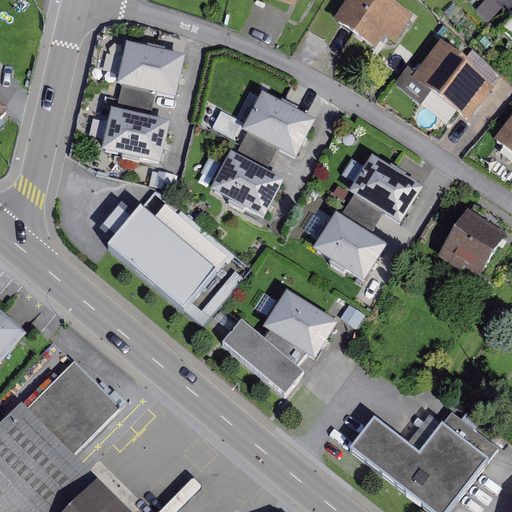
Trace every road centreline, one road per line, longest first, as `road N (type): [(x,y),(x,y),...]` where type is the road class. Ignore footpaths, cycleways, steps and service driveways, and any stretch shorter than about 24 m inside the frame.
road 1 (residential): [(97,0),(277,57),(511,200)]
road 2 (primary): [(340,511),(9,238)]
road 3 (residential): [(9,238),(34,194),(82,0)]
